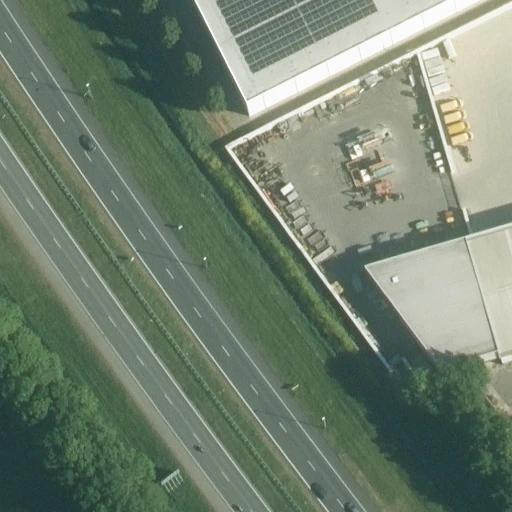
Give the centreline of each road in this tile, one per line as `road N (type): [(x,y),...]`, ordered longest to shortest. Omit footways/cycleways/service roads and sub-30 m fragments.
road 1 (motorway): [(346,511),(0,25)]
road 2 (motorway): [(0,161),(251,511)]
